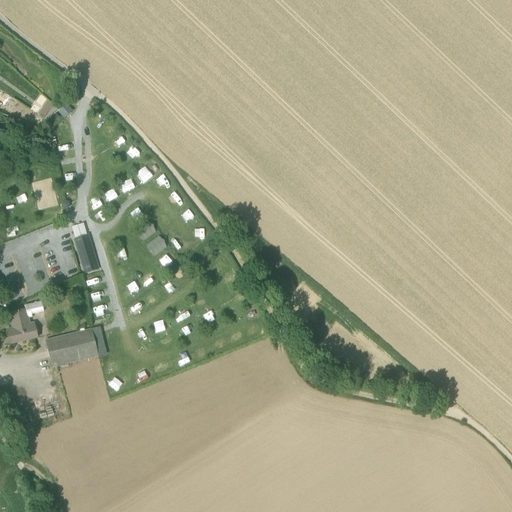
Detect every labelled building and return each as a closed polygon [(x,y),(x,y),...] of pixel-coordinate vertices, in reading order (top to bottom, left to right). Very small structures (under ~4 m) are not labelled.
[(13,99),(7,95),(0,89),(0,102),(7,108),(13,99)] [(57,112),(64,119),(72,111),(68,107),(73,102),(70,99),(57,112)] [(43,126),(47,147),(59,145),(55,124),(43,126)] [(91,161),(93,171),(103,168),(101,159),(91,161)] [(144,166),(151,174),(158,168),(152,160),(144,166)] [(52,175),(32,181),(39,208),(59,203),(52,175)] [(167,196),(174,206),(181,200),(174,190),(167,196)] [(181,212),(186,218),(192,214),(187,207),(181,212)] [(128,215),(132,222),(142,216),(138,209),(128,215)] [(148,238),(157,231),(148,220),(140,227),(148,238)] [(108,233),(111,242),(120,240),(118,230),(108,233)] [(85,270),(96,267),(87,236),(75,239),(85,270)] [(161,236),(146,244),(153,256),(167,249),(161,236)] [(115,249),(116,258),(125,257),(124,248),(115,249)] [(160,268),(167,262),(162,256),(155,262),(160,268)] [(120,276),(129,274),(127,266),(118,268),(120,276)] [(138,283),(142,290),(150,286),(146,279),(138,283)] [(136,304),(129,308),(134,316),(141,312),(136,304)] [(184,309),(176,312),(180,321),(188,318),(184,309)] [(205,314),(210,322),(217,317),(212,309),(205,314)] [(7,330),(10,344),(37,338),(34,324),(29,325),(26,310),(9,315),(11,325),(12,325),(13,329),(7,330)] [(181,327),(187,336),(195,331),(189,322),(181,327)] [(46,341),(52,368),(98,356),(91,329),(46,341)] [(158,337),(161,347),(170,343),(167,334),(158,337)] [(168,360),(158,363),(161,373),(171,370),(168,360)]
